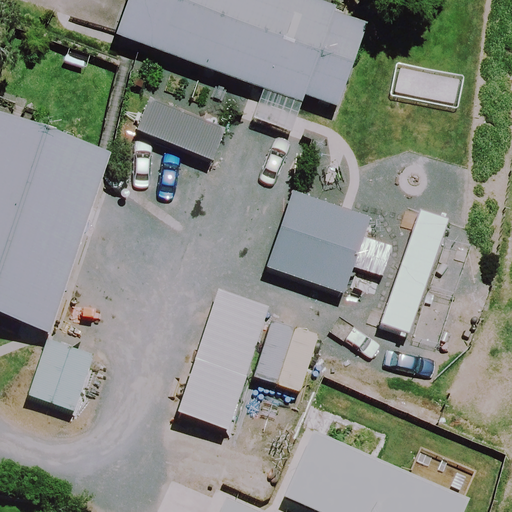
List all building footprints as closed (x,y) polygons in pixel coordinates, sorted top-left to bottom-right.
[(321,32),(225,0),(97,0),(79,53),(289,124),(321,32)] [(230,116),(172,100),(165,124),(223,141),(230,116)] [(91,168),(0,136),(0,333),(30,344),(91,168)] [(401,178),(369,167),(344,244),(376,254),(401,178)] [(286,237),(229,213),(216,244),(273,268),(286,237)] [(268,315),(218,299),(177,423),(227,440),(268,315)] [(313,378),(284,367),(252,447),(281,458),(313,378)] [(413,485),(313,442),(285,507),(297,511),(465,511),(480,480),(425,456),(413,485)] [(248,511),(229,503),(224,511),(248,511)]
